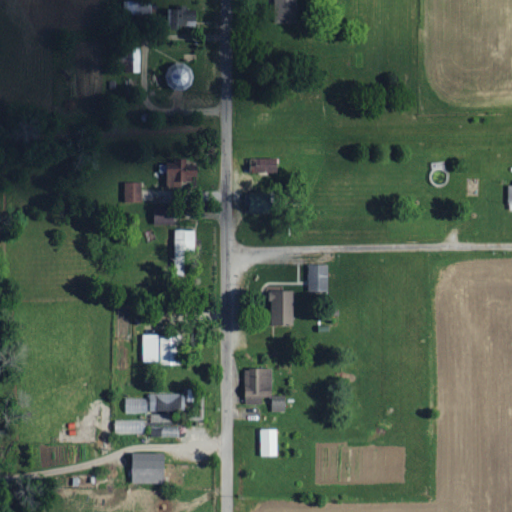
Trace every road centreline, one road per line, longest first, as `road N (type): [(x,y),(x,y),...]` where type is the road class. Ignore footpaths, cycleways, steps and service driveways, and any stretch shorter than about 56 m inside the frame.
road 1 (tertiary): [(221,511),(224,0)]
road 2 (residential): [(222,247),(511,245)]
